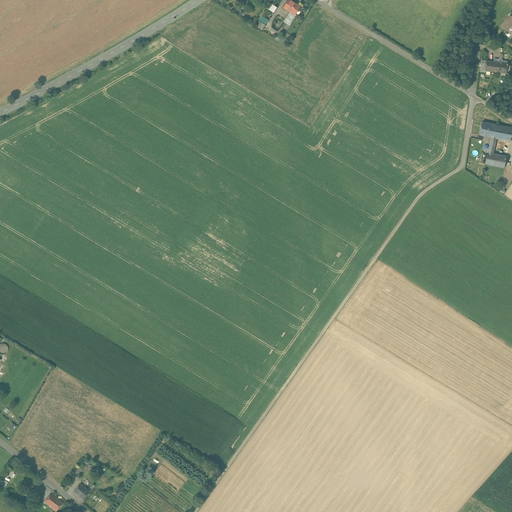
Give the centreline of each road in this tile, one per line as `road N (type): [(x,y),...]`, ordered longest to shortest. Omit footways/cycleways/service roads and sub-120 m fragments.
road 1 (track): [(194,511),(418,197),(462,164)]
road 2 (secondary): [(0,112),(197,0)]
road 3 (unclassified): [(315,0),(473,96)]
